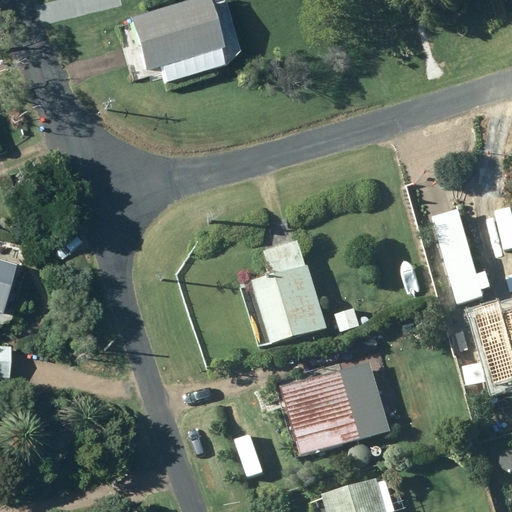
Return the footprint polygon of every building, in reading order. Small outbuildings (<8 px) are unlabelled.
[(210,0),(190,0),(130,18),(145,73),(225,49),(210,0)] [(331,329),(311,265),(308,266),(301,241),(267,251),(274,276),(257,281),(276,345),(331,329)] [(481,291),(471,253),(450,259),(461,297),(481,291)] [(356,309),(336,315),(340,332),(361,326),(356,309)] [(475,390),(511,379),(511,334),(511,330),(506,331),(500,311),(475,318),(481,338),(469,341),(478,370),(470,372),(475,390)] [(374,363),(287,388),(306,457),(394,432),(374,363)] [(393,511),(384,482),(380,483),(379,479),(326,496),(328,507),(319,510),(319,511),(393,511)]
